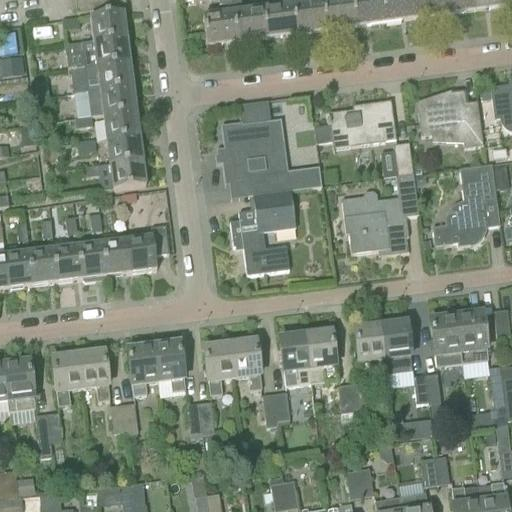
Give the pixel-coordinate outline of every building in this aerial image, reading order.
[(123,0),(112,0),(99,2),(100,14),(125,11),(123,0)] [(236,46),(229,0),(219,0),(222,19),(201,21),(205,50),(236,46)] [(265,42),(261,14),(240,16),(238,0),(229,0),(236,46),(265,42)] [(319,0),(321,6),(324,35),(354,31),(350,2),(350,0),(319,0)] [(363,0),(350,2),(354,31),(384,27),(380,0),(363,0)] [(380,0),(384,27),(414,23),(410,0),(380,0)] [(410,0),(414,23),(443,19),(440,0),(410,0)] [(471,0),(440,0),(443,19),(473,15),(471,0)] [(471,0),(473,15),(504,11),(502,0),(471,0)] [(99,2),(74,5),(75,17),(100,14),(99,2)] [(324,35),(321,6),(291,10),(295,38),(324,35)] [(295,38),(291,10),(261,14),(265,42),(295,38)] [(92,47),(125,43),(121,17),(89,22),(92,47)] [(77,24),(60,25),(61,35),(78,33),(77,24)] [(0,49),(0,61),(16,59),(13,39),(1,41),(2,49),(0,49)] [(92,47),(63,50),(65,60),(67,75),(83,73),(128,67),(125,43),(92,47)] [(20,63),(0,65),(0,83),(23,81),(20,63)] [(83,73),(67,75),(68,84),(84,82),(86,98),(131,92),(128,67),(83,73)] [(44,86),(33,88),(35,103),(46,102),(44,86)] [(511,89),(511,90),(511,86),(509,86),(510,90),(488,93),(493,126),(498,125),(499,127),(499,129),(500,131),(501,132),(502,133),(503,135),(504,135),(506,137),(508,137),(509,138),(511,139),(511,138),(511,89)] [(134,116),(131,92),(86,98),(89,122),(102,120),(102,121),(134,116)] [(463,96),(449,98),(450,103),(420,107),(422,117),(417,118),(420,142),(431,141),(432,144),(461,145),(463,154),(482,152),(476,107),(464,108),(463,96)] [(329,133),(312,135),(314,148),(330,146),(331,154),(395,146),(389,106),(351,111),(351,115),(327,118),(327,124),(325,124),(326,130),(328,129),(329,133)] [(134,116),(102,121),(105,145),(138,141),(134,116)] [(90,132),(89,122),(73,124),(74,134),(90,132)] [(215,160),(213,160),(213,162),(216,161),(217,168),(214,169),(214,170),(220,169),(223,191),(225,191),(224,186),(227,186),(235,185),(235,190),(245,188),(247,201),(246,201),(246,202),(247,202),(251,202),(289,197),(320,193),(317,172),(286,177),(286,175),(282,148),(279,125),(240,130),(240,128),(219,131),(222,154),(215,155),(215,160)] [(141,166),(138,141),(105,145),(108,170),(141,166)] [(94,156),(93,146),(76,148),(77,158),(94,156)] [(394,183),(412,181),(408,148),(392,150),(396,182),(394,182),(394,183)] [(141,166),(108,170),(111,195),(144,191),(141,166)] [(507,193),(504,170),(491,172),(494,195),(507,193)] [(81,183),(97,181),(96,171),(79,173),(81,183)] [(498,232),(493,193),(490,171),(458,175),(463,208),(460,209),(458,209),(456,210),(453,212),(451,213),(450,215),(448,218),(447,219),(446,222),(446,223),(445,226),(445,227),(445,228),(445,231),(431,232),(433,252),(455,249),(456,254),(469,252),(471,252),(474,250),(476,249),(479,246),(481,244),(482,243),(483,241),(484,240),(485,237),(485,235),(486,234),(498,232)] [(423,180),(412,181),(414,192),(420,191),(424,186),(423,180)] [(397,204),(375,206),(375,200),(371,198),(363,199),(361,203),(339,206),(344,241),(347,241),(349,259),(387,255),(387,260),(406,258),(404,243),(407,242),(404,222),(417,221),(412,181),(394,183),(397,204)] [(238,226),(228,227),(232,252),(234,252),(241,251),(242,255),(245,281),(288,276),(284,252),(264,255),(261,236),(294,232),(289,197),(251,202),(253,216),(249,216),(237,218),(238,226)] [(100,236),(98,220),(88,221),(90,237),(100,236)] [(76,239),(73,223),(63,224),(66,241),(76,239)] [(51,242),(49,226),(39,227),(41,243),(51,242)] [(26,246),(24,229),(14,230),(16,247),(26,246)] [(126,246),(130,278),(155,275),(153,261),(167,259),(164,231),(149,233),(150,243),(126,246)] [(130,278),(126,246),(101,249),(105,281),(130,278)] [(101,249),(77,252),(81,284),(81,286),(84,288),(94,287),(96,284),(96,282),(105,281),(101,249)] [(77,252),(52,255),(56,287),(81,284),(77,252)] [(52,255),(27,258),(31,290),(56,287),(52,255)] [(31,290),(27,258),(3,261),(7,293),(31,290)] [(492,317),(495,344),(508,342),(505,316),(492,317)] [(460,370),(473,368),(486,367),(480,319),(454,322),(460,370)] [(460,370),(454,322),(429,325),(435,373),(460,370)] [(385,380),(399,378),(411,377),(405,328),(379,331),(385,380)] [(385,380),(379,331),(353,335),(359,383),(385,380)] [(329,338),(304,341),(310,389),(335,386),(329,338)] [(310,389),(304,341),(278,344),(284,392),(310,389)] [(254,347),(228,350),(232,383),(246,382),(248,397),(260,395),(254,347)] [(152,352),(156,387),(169,386),(170,398),(183,396),(178,348),(152,352)] [(232,383),(228,350),(202,353),(209,402),(220,400),(218,385),(232,383)] [(156,387),(152,352),(126,355),(132,402),(145,401),(143,389),(156,387)] [(76,361),(81,394),(95,392),(97,408),(108,406),(102,358),(76,361)] [(81,394),(76,361),(51,364),(57,413),(69,411),(67,396),(81,394)] [(27,367),(1,370),(7,418),(33,415),(27,367)] [(511,372),(499,374),(500,386),(511,384),(511,372)] [(499,374),(487,375),(492,412),(487,418),(489,434),(506,432),(504,412),(504,411),(502,397),(500,386),(499,374)] [(437,420),(437,409),(439,409),(435,380),(423,381),(427,408),(427,410),(428,410),(430,421),(437,420)] [(427,408),(423,381),(412,383),(415,410),(427,408)] [(511,384),(500,386),(502,397),(504,411),(504,412),(509,412),(511,407),(511,384)] [(348,391),(351,418),(363,416),(360,389),(348,391)] [(351,418),(348,391),(336,392),(340,419),(351,418)] [(273,400),(276,427),(288,426),(285,398),(273,400)] [(276,427),(273,400),(261,401),(265,433),(277,432),(276,427)] [(209,408),(197,409),(201,439),(201,441),(213,440),(209,408)] [(133,409),(121,411),(124,438),(124,440),(136,438),(133,409)] [(201,439),(197,409),(185,411),(189,440),(201,439)] [(124,438),(121,411),(109,412),(112,439),(124,438)] [(57,419),(46,420),(49,447),(61,446),(57,419)] [(49,447),(46,420),(34,422),(39,464),(51,462),(49,447)] [(407,428),(392,430),(394,447),(409,445),(407,428)] [(508,448),(496,449),(497,457),(500,484),(511,483),(510,469),(509,456),(508,448)] [(433,464),(436,491),(448,490),(444,463),(433,464)] [(436,491),(433,464),(421,465),(424,493),(436,491)] [(367,474),(356,476),(360,503),(372,501),(367,474)] [(0,491),(15,490),(14,476),(0,478),(0,491)] [(360,503),(356,476),(344,478),(348,505),(360,503)] [(33,500),(32,484),(16,486),(18,502),(33,500)] [(296,511),(292,487),(280,489),(284,511),(296,511)] [(284,511),(280,489),(269,490),(272,511),(284,511)] [(504,511),(501,489),(476,492),(478,511),(504,511)] [(0,504),(17,503),(15,490),(0,491),(0,504)] [(478,511),(476,492),(462,494),(450,495),(451,511),(478,511)] [(219,511),(217,499),(205,501),(207,511),(219,511)] [(426,511),(424,499),(398,503),(399,511),(426,511)] [(56,500),(38,501),(38,510),(38,511),(59,511),(59,500),(56,500)] [(207,511),(205,501),(194,503),(195,511),(207,511)] [(399,511),(398,503),(384,505),(373,507),(373,511),(399,511)]
